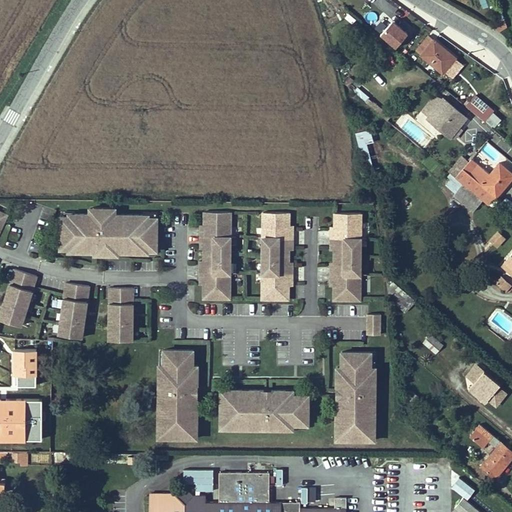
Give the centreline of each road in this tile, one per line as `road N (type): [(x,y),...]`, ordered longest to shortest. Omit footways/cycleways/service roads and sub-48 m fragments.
road 1 (residential): [(0,250),(104,277),(179,277)]
road 2 (residential): [(179,277),(179,320),(309,322)]
road 3 (tertiary): [(79,0),(0,137)]
